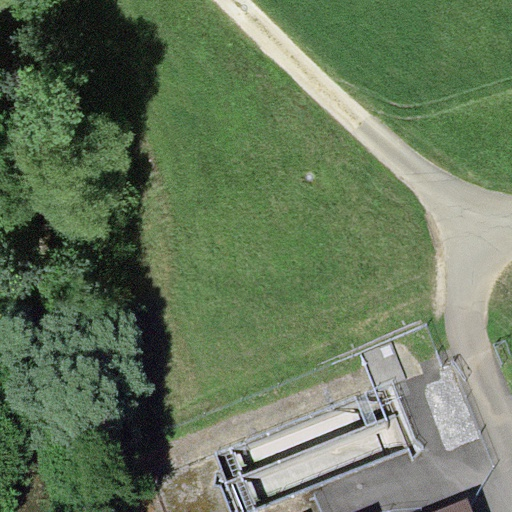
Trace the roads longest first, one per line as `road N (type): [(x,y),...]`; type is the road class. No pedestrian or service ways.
road 1 (track): [(225,0),(402,172),(484,239)]
road 2 (track): [(448,356),(484,239),(511,237)]
